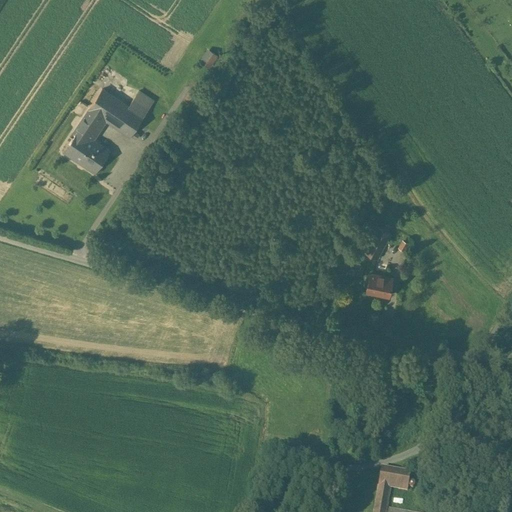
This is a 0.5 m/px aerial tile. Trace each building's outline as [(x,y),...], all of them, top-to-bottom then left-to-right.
[(128,106),(102,89),(89,108),(90,108),(105,119),(130,135),(150,105),(135,96),(128,106)] [(90,108),(74,132),(76,134),(71,141),(74,143),(68,152),(94,170),(108,150),(92,140),(105,119),(90,108)] [(377,227),(364,251),(376,258),(389,233),(377,227)] [(392,277),(369,273),(366,291),(389,295),(392,277)] [(400,471),(381,468),(378,486),(373,511),(385,511),(386,508),(390,488),(407,491),(411,470),(401,468),(400,471)] [(276,478),(267,475),(259,500),(269,503),(276,478)]
